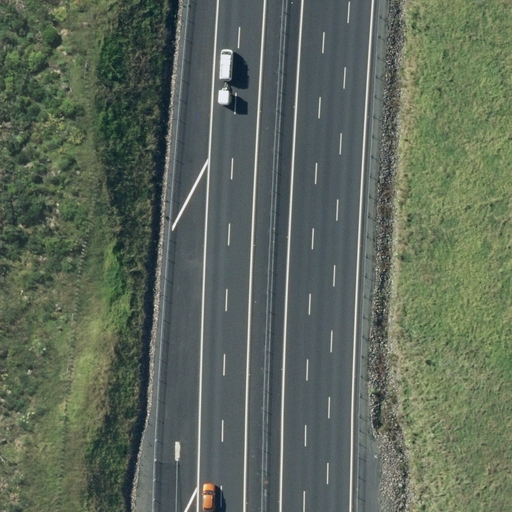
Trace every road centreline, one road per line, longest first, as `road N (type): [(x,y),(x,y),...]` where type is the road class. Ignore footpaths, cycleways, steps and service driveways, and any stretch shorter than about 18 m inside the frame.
road 1 (motorway): [(223,511),(248,0)]
road 2 (motorway): [(342,0),(326,511)]
